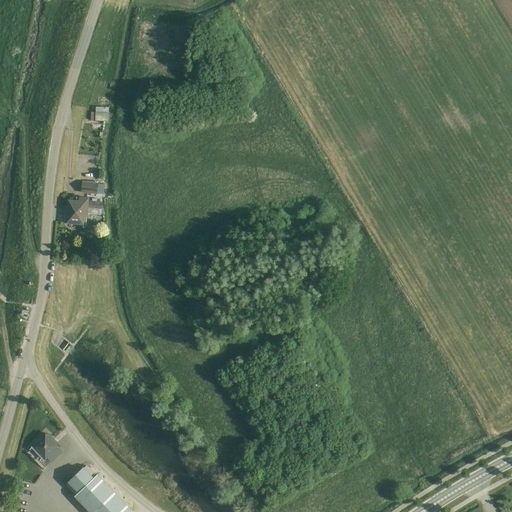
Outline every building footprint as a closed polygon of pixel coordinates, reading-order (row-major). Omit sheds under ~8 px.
[(108,108),(96,107),(95,120),(108,121),(108,108)] [(105,184),(82,181),(81,192),(96,194),(96,193),(103,194),(105,184)] [(89,198),(79,197),(79,201),(68,200),(66,223),(84,224),(85,217),(88,217),(89,208),(102,209),(103,201),(89,200),(89,198)] [(53,439),(48,434),(47,435),(45,434),(27,452),(37,462),(43,457),(45,459),(47,457),(51,461),(55,458),(62,451),(52,441),(53,439)] [(86,465),(66,484),(76,495),(75,496),(89,511),(130,511),(132,511),(97,475),(96,476),(86,465)]
